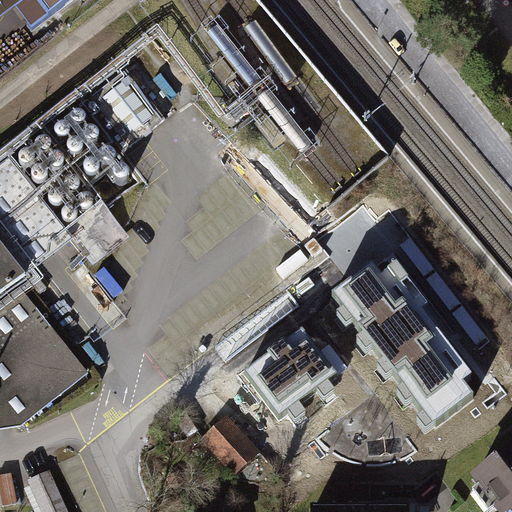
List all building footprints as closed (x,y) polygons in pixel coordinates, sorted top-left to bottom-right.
[(33,0),(49,19),(73,0),(33,0)] [(127,71),(91,99),(130,148),(165,120),(127,71)] [(249,112),(239,101),(227,110),(237,122),(249,112)] [(369,216),(358,203),(327,228),(342,246),(365,228),(360,223),(369,216)] [(395,206),(374,223),(390,244),(411,227),(395,206)] [(0,299),(26,279),(0,246),(0,299)] [(330,391),(354,422),(403,383),(415,398),(452,368),(373,267),(286,334),(298,350),(286,359),(304,382),(305,381),(320,399),(330,391)] [(0,432),(21,429),(89,376),(22,292),(0,309),(0,432)] [(467,315),(452,327),(472,353),(487,341),(467,315)] [(227,420),(205,440),(234,474),(257,454),(227,420)] [(172,444),(165,439),(159,447),(166,453),(172,444)] [(497,462),(475,479),(487,495),(491,491),(501,504),(497,508),(499,511),(511,511),(511,453),(498,464),(497,462)] [(12,474),(0,476),(0,492),(3,507),(18,504),(12,474)] [(43,511),(65,511),(49,474),(30,483),(43,511)]
